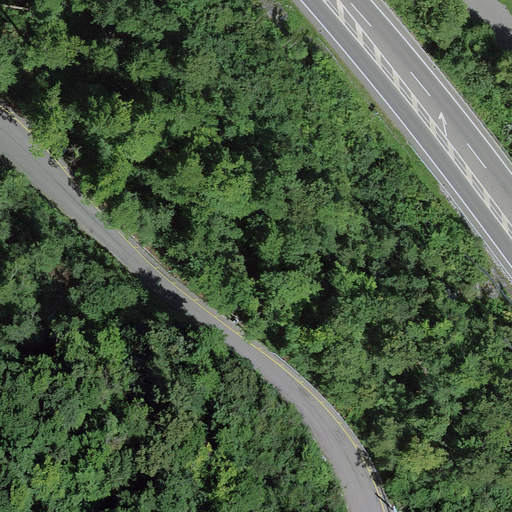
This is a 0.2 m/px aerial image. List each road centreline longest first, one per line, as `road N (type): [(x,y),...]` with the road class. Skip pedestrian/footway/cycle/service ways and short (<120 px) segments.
road 1 (tertiary): [(0,131),(307,404),(367,511)]
road 2 (trunk): [(313,0),(511,252)]
road 3 (trunk): [(511,203),(353,0)]
